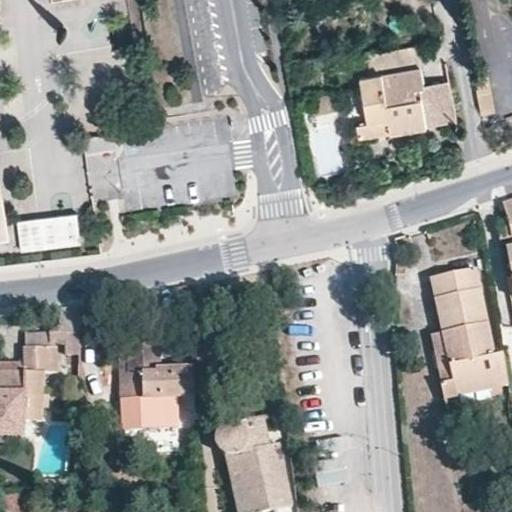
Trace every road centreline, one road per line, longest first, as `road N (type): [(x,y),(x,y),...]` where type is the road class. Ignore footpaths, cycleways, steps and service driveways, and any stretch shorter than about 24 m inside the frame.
road 1 (residential): [(370,217),(393,511)]
road 2 (residential): [(0,291),(102,278),(281,237)]
road 3 (residential): [(231,0),(243,69),(269,120),(281,237)]
road 4 (residential): [(370,217),(511,172)]
